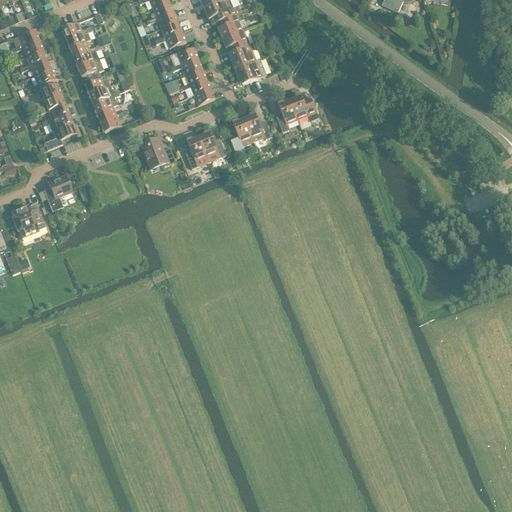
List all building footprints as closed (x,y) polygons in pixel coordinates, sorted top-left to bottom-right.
[(167,0),(150,0),(139,5),(140,7),(150,3),(153,11),(169,4),(167,0)] [(200,1),(205,12),(232,0),(230,0),(229,0),(226,0),(225,1),(225,0),(201,0),(202,1),(200,1)] [(213,27),(217,25),(242,15),(235,0),(232,0),(205,12),(209,22),(210,21),(213,27)] [(402,4),(403,4),(404,5),(406,5),(408,5),(410,4),(411,4),(412,3),(413,3),(414,2),(415,1),(416,1),(416,0),(384,0),(385,1),(382,7),(398,14),(402,4)] [(147,23),(147,25),(174,14),(169,4),(153,11),(156,19),(147,23)] [(16,7),(19,14),(25,12),(22,5),(16,7)] [(174,14),(147,25),(148,27),(158,23),(161,31),(178,24),(174,14)] [(218,31),(222,41),(248,30),(247,28),(243,30),(240,23),(245,21),(242,15),(217,25),(219,30),(218,31)] [(155,43),(156,45),(182,34),(178,24),(161,31),(165,39),(155,43)] [(62,32),(66,41),(83,34),(84,36),(93,32),(92,28),(82,32),(79,25),(62,32)] [(228,50),(230,56),(250,48),(245,34),(249,32),(248,30),(222,41),(226,51),(228,50)] [(11,51),(12,53),(39,42),(35,32),(18,39),(21,47),(11,51)] [(66,41),(70,51),(87,44),(84,36),(83,34),(66,41)] [(182,34),(156,45),(156,47),(166,43),(170,51),(186,44),(182,34)] [(428,41),(430,51),(438,49),(435,39),(428,41)] [(39,42),(12,53),(13,55),(23,51),(26,59),(43,52),(39,42)] [(70,51),(74,60),(91,53),(92,55),(96,53),(106,49),(105,45),(100,47),(95,49),(90,51),(87,44),(70,51)] [(231,62),(235,72),(260,62),(260,61),(256,63),(250,48),(230,56),(232,61),(231,62)] [(181,52),(170,57),(170,58),(174,69),(172,70),(172,72),(199,61),(194,51),(183,56),(181,53),(181,52)] [(19,71),(20,73),(47,62),(43,52),(26,59),(29,67),(19,71)] [(91,53),(74,60),(78,70),(99,61),(96,53),(92,55),(91,53)] [(87,77),(89,81),(100,76),(99,74),(104,72),(99,61),(78,70),(82,80),(87,77)] [(110,72),(118,69),(119,68),(116,61),(107,64),(110,72)] [(199,61),(172,72),(173,74),(183,70),(186,78),(203,71),(199,61)] [(47,62),(20,73),(21,75),(31,71),(34,79),(51,72),(47,62)] [(267,77),(260,62),(235,72),(239,82),(240,82),(243,87),(267,77)] [(180,90),(181,92),(207,81),(203,71),(186,78),(189,86),(180,90)] [(55,82),(51,72),(34,79),(37,87),(33,89),(34,92),(39,91),(38,89),(55,82)] [(85,87),(89,97),(110,88),(106,77),(101,79),(100,76),(89,81),(91,85),(85,87)] [(207,81),(181,92),(181,94),(191,90),(194,98),(211,91),(207,81)] [(43,102),(39,103),(34,105),(35,109),(43,106),(45,105),(44,103),(61,96),(57,86),(40,93),(43,102)] [(89,97),(93,107),(110,100),(110,101),(115,100),(120,98),(119,95),(127,92),(125,88),(119,91),(118,93),(113,95),(110,88),(89,97)] [(194,98),(199,108),(215,101),(211,91),(194,98)] [(45,105),(43,106),(44,108),(46,107),(48,113),(65,106),(61,96),(44,103),(45,105)] [(289,101),(298,122),(309,118),(311,123),(319,120),(311,99),(303,102),(301,96),(289,101)] [(93,107),(97,116),(114,109),(118,107),(115,100),(110,101),(110,100),(93,107)] [(287,127),(298,122),(289,101),(277,105),(280,112),(279,114),(280,115),(277,120),(283,135),(289,132),(287,127)] [(51,121),(47,123),(42,125),(43,129),(48,127),(53,125),(52,123),(69,116),(65,106),(48,113),(51,121)] [(97,116),(101,125),(117,119),(118,120),(128,117),(126,113),(117,117),(114,109),(97,116)] [(255,114),(244,119),(253,141),(254,144),(265,140),(266,142),(272,139),(266,124),(260,123),(260,121),(258,121),(258,120),(255,114)] [(53,125),(48,127),(52,135),(53,134),(56,133),(73,126),(69,116),(52,123),(53,125)] [(122,129),(121,128),(118,120),(117,119),(101,125),(105,135),(122,129)] [(235,133),(229,136),(236,154),(244,151),(243,149),(254,144),(253,141),(244,119),(232,123),(235,131),(234,132),(235,133)] [(44,145),(45,147),(39,149),(41,155),(62,146),(61,143),(77,136),(73,126),(56,133),(53,134),(55,141),(44,145)] [(210,133),(198,137),(207,159),(209,165),(220,160),(226,158),(221,143),(215,141),(215,140),(213,140),(213,139),(210,133)] [(190,152),(186,157),(192,171),(199,169),(209,165),(207,159),(198,137),(187,142),(190,149),(188,151),(190,152)] [(163,170),(177,165),(171,150),(165,153),(160,140),(141,147),(151,172),(162,167),(163,170)] [(60,199),(73,194),(66,178),(49,185),(51,190),(44,192),(53,214),(64,209),(60,199)] [(31,235),(33,238),(39,236),(38,232),(46,229),(39,210),(31,213),(29,208),(12,215),(16,224),(14,224),(16,231),(18,230),(22,239),(31,235)] [(0,252),(0,253),(6,251),(9,249),(3,233),(1,228),(0,228),(0,252)] [(6,263),(10,272),(11,271),(14,276),(20,273),(14,259),(6,263)]
